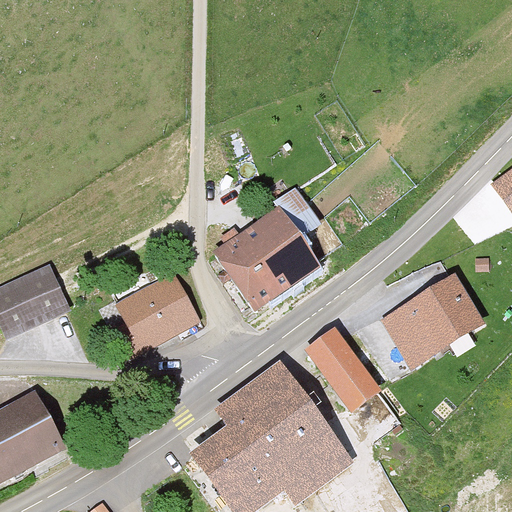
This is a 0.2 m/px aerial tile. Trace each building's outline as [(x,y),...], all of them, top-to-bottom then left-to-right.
[(285,215),(221,257),(259,313),(322,270),(285,215)] [(51,267),(0,291),(0,312),(11,336),(70,308),(51,267)] [(170,275),(120,304),(147,350),(197,321),(170,275)] [(388,319),(415,364),(487,321),(460,276),(388,319)] [(338,333),(311,352),(355,414),(382,395),(338,333)] [(239,428),(202,456),(243,511),(252,511),(286,487),(298,503),(353,462),(282,367),(225,409),(239,428)] [(39,397),(0,418),(0,483),(66,448),(39,397)]
